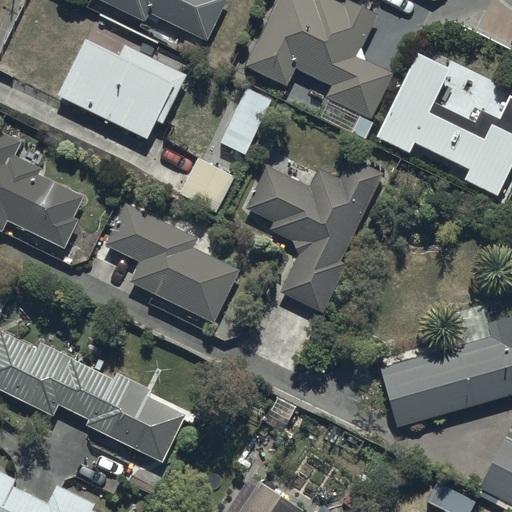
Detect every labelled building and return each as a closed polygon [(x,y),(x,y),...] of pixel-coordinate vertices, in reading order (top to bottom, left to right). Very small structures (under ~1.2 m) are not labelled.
[(104,0),(145,20),(150,11),(205,39),(224,0),(104,0)] [(326,95),(371,117),(393,71),(358,54),(378,13),(350,0),(344,0),(343,2),(338,0),(278,0),(246,65),(287,85),(296,67),(331,84),(326,95)] [(85,35),(57,92),(147,137),(155,118),(163,122),(187,73),(124,43),(120,52),(85,35)] [(464,177),(497,194),(511,164),(511,93),(511,90),(511,89),(450,58),(446,65),(417,51),(375,133),(410,151),(415,141),(468,168),(464,177)] [(273,98),(246,85),(220,140),(247,153),(273,98)] [(0,230),(1,231),(7,219),(64,248),(79,218),(74,216),(84,195),(38,172),(41,168),(14,155),(21,140),(0,129),(0,230)] [(247,202),(245,206),(273,221),(269,228),(293,240),(298,254),(280,291),(321,312),(346,263),(340,259),(385,173),(351,155),(339,178),(318,167),(309,185),(296,178),(305,160),(282,147),(272,166),(267,163),(247,202)] [(235,176),(197,156),(178,191),(216,212),(235,176)] [(198,238),(126,202),(105,243),(140,261),(131,280),(214,322),(240,269),(194,246),(198,238)] [(397,426),(511,393),(511,314),(488,321),(483,303),(447,313),(456,345),(380,367),(397,426)] [(84,423),(162,460),(186,412),(149,394),(152,388),(116,370),(113,376),(41,340),(38,348),(0,329),(0,389),(53,415),(59,404),(87,418),(84,423)] [(511,421),(483,479),(511,494),(511,421)] [(0,511),(98,511),(91,508),(94,501),(55,482),(47,500),(13,484),(16,478),(0,470),(0,511)] [(302,511),(304,508),(258,479),(237,511),(302,511)]
